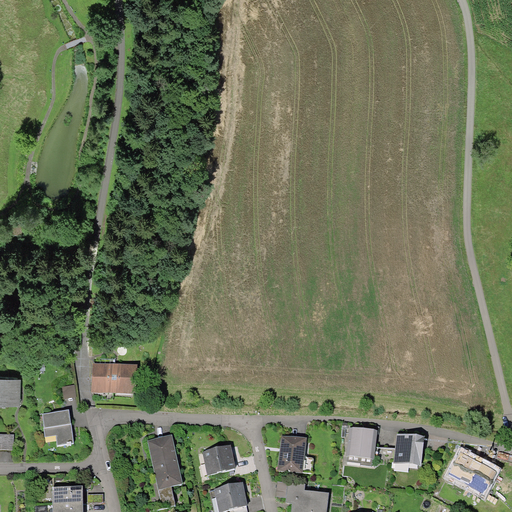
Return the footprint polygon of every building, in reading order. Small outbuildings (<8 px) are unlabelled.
[(137,365),(93,363),(92,392),(136,394),(137,365)] [(21,379),(0,378),(0,405),(4,405),(20,406),(21,379)] [(75,385),(62,387),(64,399),(76,397),(75,385)] [(69,409),(42,413),(44,428),(43,428),(45,437),(56,436),(57,445),(74,443),(72,427),(69,409)] [(377,430),(350,427),(346,456),(348,456),(347,461),(360,463),(360,465),(371,466),(372,459),(374,459),(377,430)] [(14,434),(0,433),(0,449),(14,449),(14,434)] [(425,436),(397,433),(394,463),(421,466),(425,436)] [(183,484),(172,435),(147,440),(159,490),(171,487),(183,484)] [(307,438),(281,435),(280,450),(278,470),(303,473),(305,456),(307,438)] [(233,453),(231,445),(202,452),(208,475),(236,468),(233,453)] [(501,468),(460,446),(443,478),(484,500),(501,468)] [(305,456),(303,473),(312,474),(314,459),(314,458),(313,458),(312,457),(307,457),(306,457),(306,456),(305,456)] [(276,497),(286,498),(288,482),(277,481),(276,497)] [(244,488),(243,482),(214,489),(219,511),(232,509),(246,506),(248,505),(244,488)] [(306,484),(288,482),(286,498),(286,502),(292,503),(291,511),(326,511),(329,492),(305,490),(306,484)] [(52,487),(53,503),(83,502),(83,486),(52,487)] [(175,505),(171,487),(159,490),(163,508),(175,505)] [(103,494),(88,494),(88,503),(104,503),(103,494)] [(83,511),(83,502),(53,503),(52,511),(83,511)]
